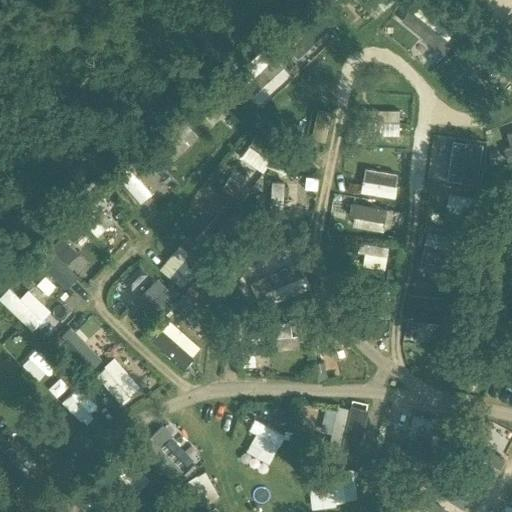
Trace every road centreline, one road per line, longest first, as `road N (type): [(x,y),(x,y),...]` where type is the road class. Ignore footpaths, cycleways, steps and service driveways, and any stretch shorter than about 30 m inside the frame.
road 1 (track): [(193,394),(92,302),(255,115)]
road 2 (track): [(392,371),(413,136)]
road 3 (track): [(319,285),(316,220),(337,118)]
